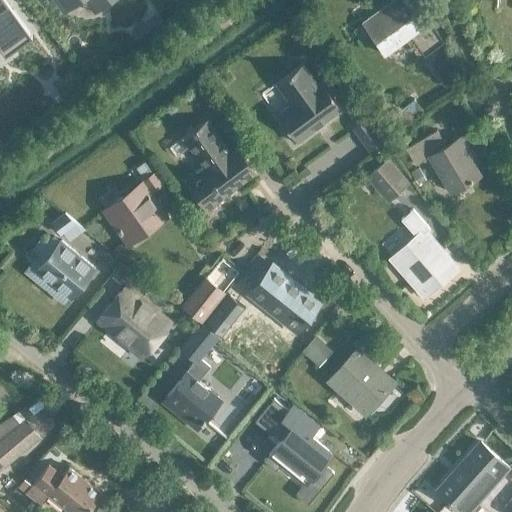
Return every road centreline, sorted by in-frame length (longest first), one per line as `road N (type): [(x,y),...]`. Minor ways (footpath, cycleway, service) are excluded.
road 1 (residential): [(227,511),(0,326)]
road 2 (unclassified): [(419,338),(282,196)]
road 3 (unclassified): [(360,511),(464,381)]
road 4 (unclassified): [(511,108),(442,0)]
